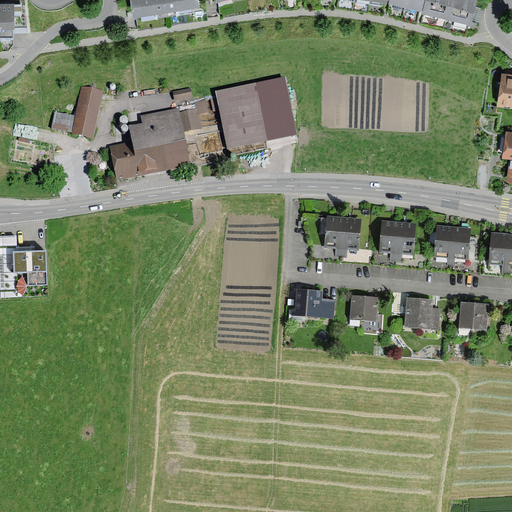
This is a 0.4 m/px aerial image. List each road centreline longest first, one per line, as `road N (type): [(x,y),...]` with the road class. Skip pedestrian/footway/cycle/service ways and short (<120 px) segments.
road 1 (residential): [(291,185),(286,274),(511,295)]
road 2 (secondary): [(291,185),(0,214)]
road 3 (track): [(286,274),(269,511)]
road 4 (secondary): [(511,211),(291,185)]
road 5 (residential): [(0,79),(59,27),(102,18),(110,0)]
